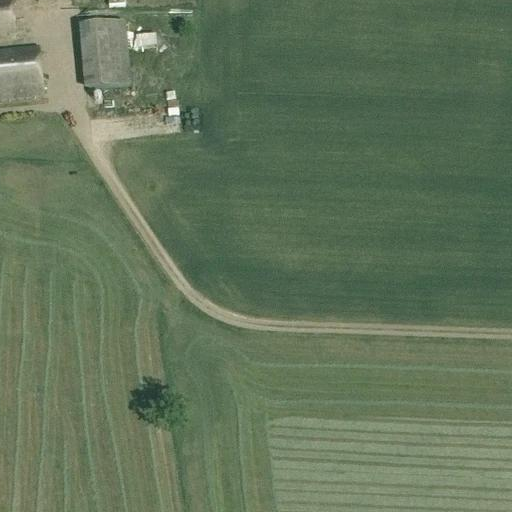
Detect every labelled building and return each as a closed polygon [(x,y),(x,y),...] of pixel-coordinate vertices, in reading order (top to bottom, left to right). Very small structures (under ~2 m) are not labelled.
[(11,0),(0,0),(0,36),(15,35),(11,0)] [(76,33),(84,96),(131,90),(123,27),(76,33)] [(169,50),(185,51),(185,31),(170,31),(169,50)] [(38,47),(0,51),(0,100),(43,96),(38,47)] [(127,142),(128,152),(157,151),(156,140),(127,142)]
